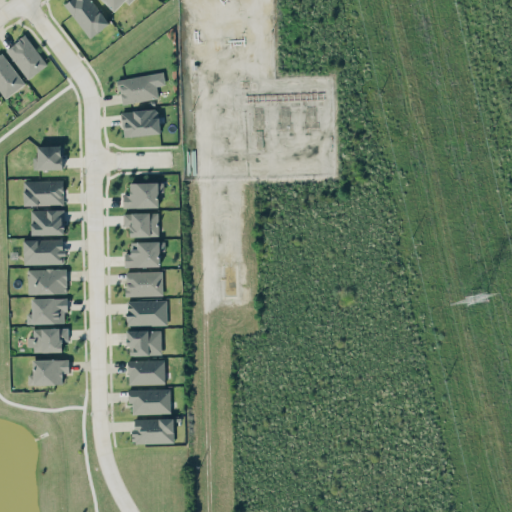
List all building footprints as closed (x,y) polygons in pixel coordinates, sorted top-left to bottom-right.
[(86,37),(107,25),(93,0),(68,0),(66,2),(86,37)] [(103,0),(115,11),(124,0),(125,0),(129,3),(131,0),(103,0)] [(46,66),(27,34),(6,47),(25,78),(46,66)] [(0,52),(0,90),(6,98),(25,82),(1,52),(0,52)] [(122,104),(158,97),(156,86),(165,84),(163,70),(117,79),(122,104)] [(123,136),(159,133),(157,108),(121,111),(123,136)] [(63,169),(62,144),(37,145),(37,156),(33,156),(33,169),(63,169)] [(63,204),(63,179),(23,180),(23,204),(63,204)] [(158,206),(158,191),(163,191),(162,181),(129,182),(129,194),(123,194),(123,207),(158,206)] [(31,234),(64,233),(64,208),(30,209),(31,234)] [(123,225),(129,225),(130,236),(158,235),(158,211),(123,212),(123,225)] [(23,239),(24,264),(64,262),(63,238),(23,239)] [(124,267),(159,266),(159,250),(164,250),(164,240),(130,241),(131,252),(124,252),(124,267)] [(66,267),(27,268),(28,293),(67,293),(66,267)] [(163,294),(162,270),(125,271),(126,295),(163,294)] [(65,297),(31,297),(31,313),(27,313),(27,323),(66,322),(65,297)] [(167,324),(166,299),(126,300),(127,325),(167,324)] [(68,327),(33,328),(33,336),(27,337),(28,350),(62,349),(62,340),(68,340),(68,327)] [(127,330),(128,355),(161,354),(161,329),(127,330)] [(33,358),(32,374),(28,374),(28,384),(62,384),(62,372),(68,372),(68,359),(33,358)] [(128,384),(165,383),(164,359),(128,359),(128,384)] [(170,413),(170,388),(128,389),(128,402),(132,402),(132,414),(170,413)] [(132,418),(133,442),(174,441),(173,417),(132,418)]
